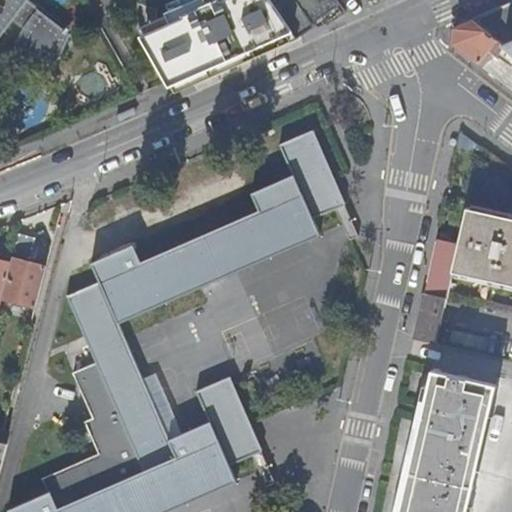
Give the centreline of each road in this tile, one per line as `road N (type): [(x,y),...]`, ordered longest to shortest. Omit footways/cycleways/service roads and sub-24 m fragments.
road 1 (residential): [(0,190),(393,25)]
road 2 (unknown): [(80,159),(19,467)]
road 3 (residential): [(340,511),(395,259)]
road 4 (residential): [(411,61),(420,99),(395,259)]
road 5 (unknown): [(379,332),(474,352),(511,379)]
